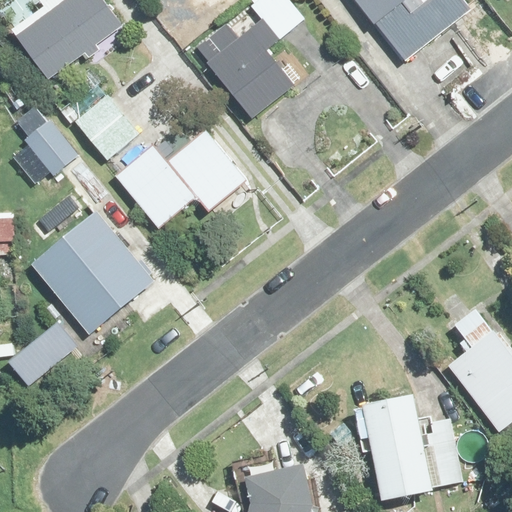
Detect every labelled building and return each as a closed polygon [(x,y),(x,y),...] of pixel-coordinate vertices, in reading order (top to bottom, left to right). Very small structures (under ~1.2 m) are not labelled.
[(52,0),(57,6),(19,35),(52,76),(83,53),(88,60),(102,50),(97,44),(124,23),(106,0),(52,0)] [(238,12),(198,46),(254,118),(296,85),(271,53),(308,21),(290,0),(257,0),(252,4),(264,21),(254,30),(238,12)] [(470,0),(359,0),(410,62),(477,8),(470,0)] [(110,94),(77,121),(107,158),(141,131),(110,94)] [(53,112),(21,139),(53,178),(86,151),(53,112)] [(158,141),(117,176),(163,229),(196,201),(209,217),(253,181),(209,129),(173,159),(158,141)] [(104,211),(34,265),(89,336),(159,281),(104,211)] [(15,218),(0,216),(0,241),(14,243),(15,218)] [(511,427),(511,351),(476,307),(453,323),(475,352),(453,367),(504,434),(511,427)] [(421,405),(368,414),(385,511),(443,502),(442,490),(469,485),(457,417),(435,421),(434,414),(423,416),(421,405)] [(312,474),(252,484),(256,511),(315,511),(318,502),(312,474)] [(362,511),(356,503),(343,511),(362,511)]
